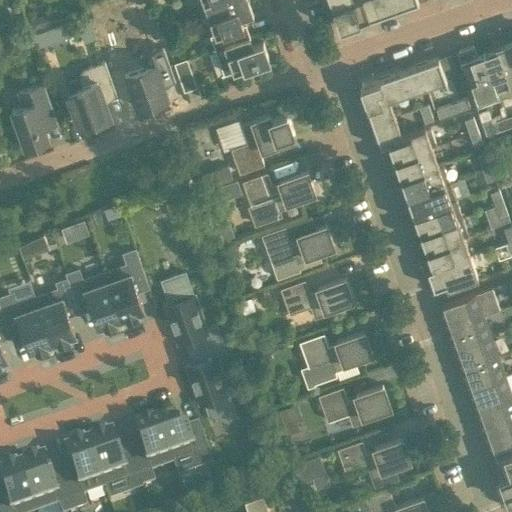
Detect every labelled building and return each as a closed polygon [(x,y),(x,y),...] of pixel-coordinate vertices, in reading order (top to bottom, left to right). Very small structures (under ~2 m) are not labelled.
[(203,0),(207,10),(235,0),(203,0)] [(249,14),(251,9),(247,0),(235,0),(207,10),(215,33),(210,34),(214,46),(211,47),(211,48),(223,44),(248,35),(249,35),(244,22),(241,23),(239,17),(249,14)] [(352,0),(332,8),(339,27),(379,13),(374,0),(352,0)] [(374,0),(379,13),(415,0),(374,0)] [(74,15),(78,27),(91,23),(86,11),(74,15)] [(39,13),(28,17),(32,28),(43,24),(39,13)] [(45,26),(31,30),(36,46),(50,41),(45,26)] [(251,44),(248,35),(223,44),(225,52),(218,55),(224,72),(220,73),(220,74),(232,70),(233,73),(246,69),(244,66),(268,57),(262,40),(251,44)] [(485,56),(499,95),(511,90),(511,63),(505,43),(492,48),(494,53),(485,56)] [(477,103),(499,95),(485,56),(478,58),(473,44),(456,50),(463,70),(465,70),(477,103)] [(167,95),(160,74),(171,70),(163,46),(140,53),(143,64),(123,71),(136,107),(141,105),(142,106),(154,102),(153,100),(167,95)] [(438,56),(399,70),(407,92),(445,78),(438,56)] [(186,57),(173,62),(183,90),(196,85),(186,57)] [(109,116),(102,95),(115,91),(104,59),(82,67),(79,71),(78,76),(83,88),(68,93),(77,122),(92,117),(94,121),(109,116)] [(366,106),(388,98),(407,92),(399,70),(359,84),(366,106)] [(36,146),(37,142),(48,138),(38,108),(49,104),(41,82),(18,91),(22,104),(11,108),(13,115),(10,118),(12,126),(17,127),(24,146),(25,146),(29,148),(36,146)] [(469,106),(466,96),(448,103),(451,113),(469,106)] [(401,135),(388,98),(366,106),(380,144),(387,141),(401,136),(401,135),(424,127),(424,126),(401,135)] [(428,103),(419,106),(424,122),(433,119),(428,103)] [(438,118),(451,113),(448,103),(435,108),(438,118)] [(246,141),(230,147),(239,171),(263,163),(258,148),(294,136),(286,112),(270,118),(269,113),(240,123),(246,141)] [(472,115),(464,118),(469,132),(477,129),(472,115)] [(482,124),(485,134),(510,126),(506,115),(482,124)] [(388,141),(394,159),(431,146),(436,144),(430,128),(425,130),(424,127),(401,135),(401,136),(387,141),(388,141)] [(473,145),(482,142),(477,129),(469,132),(473,145)] [(431,146),(394,159),(400,177),(437,164),(431,146)] [(485,151),(477,154),(481,168),(490,165),(485,151)] [(200,172),(206,187),(231,177),(226,163),(200,172)] [(437,164),(400,177),(407,195),(444,182),(449,180),(443,164),(438,166),(437,164)] [(486,181),(495,178),(490,165),(481,168),(486,181)] [(280,214),(277,208),(299,200),(297,196),(313,190),(306,169),(270,182),(266,171),(241,179),(250,204),(248,205),(255,223),(280,214)] [(236,178),(205,189),(210,203),(241,192),(236,178)] [(444,182),(407,195),(413,213),(450,200),(455,198),(449,182),(444,184),(444,182)] [(498,188),(489,191),(494,205),(503,202),(498,188)] [(450,200),(413,213),(420,231),(456,218),(450,200)] [(499,217),(507,214),(503,202),(494,205),(499,217)] [(456,218),(420,231),(426,249),(463,236),(468,234),(462,218),(457,220),(456,218)] [(81,219),(59,223),(62,237),(84,233),(81,219)] [(289,235),(285,225),(260,233),(270,259),(292,251),(295,261),(318,254),(316,250),(332,244),(325,223),(289,235)] [(511,227),(511,224),(502,227),(507,241),(511,238),(511,227)] [(39,234),(16,244),(20,255),(44,245),(39,234)] [(427,269),(469,254),(463,236),(426,249),(432,266),(426,268),(427,269)] [(228,259),(239,255),(233,239),(224,243),(222,244),(228,259)] [(134,283),(146,278),(135,247),(122,251),(126,261),(104,269),(120,316),(125,314),(126,317),(138,312),(137,310),(143,308),(134,283)] [(477,277),(469,254),(427,269),(433,286),(444,282),(446,288),(477,277)] [(120,316),(104,269),(81,277),(78,267),(65,271),(67,276),(77,303),(88,299),(97,324),(103,322),(104,324),(116,320),(115,318),(120,316)] [(210,342),(222,338),(217,322),(206,326),(194,292),(192,293),(184,271),(161,279),(169,301),(164,303),(177,341),(206,330),(210,342)] [(57,286),(35,293),(51,340),(56,339),(57,341),(69,336),(69,334),(74,332),(65,307),(77,303),(67,276),(55,280),(57,286)] [(308,289),(304,278),(279,286),(289,312),(311,304),(314,315),(337,307),(335,303),(351,297),(344,276),(308,289)] [(442,303),(449,324),(498,307),(491,286),(461,296),(442,303)] [(51,340),(35,293),(13,301),(9,291),(0,294),(0,304),(8,327),(20,323),(29,348),(34,346),(35,349),(47,344),(47,342),(51,340)] [(242,300),(239,301),(243,312),(254,308),(250,297),(242,300)] [(0,361),(1,361),(0,358),(6,357),(0,340),(0,329),(8,327),(0,304),(0,361)] [(498,307),(449,324),(456,345),(491,333),(484,313),(498,308),(498,307)] [(336,374),(334,368),(355,361),(354,357),(370,351),(363,330),(327,342),(323,331),(298,340),(307,365),(301,367),(307,384),(336,374)] [(491,333),(456,345),(463,365),(498,353),(491,333)] [(222,338),(210,342),(214,353),(185,363),(198,401),(204,399),(212,421),(234,414),(226,391),(228,390),(216,357),(227,353),(222,338)] [(260,356),(263,366),(272,363),(269,353),(260,356)] [(498,353),(463,365),(470,386),(505,374),(498,353)] [(511,394),(511,393),(505,374),(470,386),(477,406),(511,394)] [(346,396),(342,385),(317,393),(326,419),(348,412),(352,422),(374,414),(373,410),(389,405),(382,383),(346,396)] [(511,394),(477,406),(484,427),(511,416),(511,394)] [(297,427),(288,404),(276,408),(285,431),(297,427)] [(156,419),(172,466),(194,458),(194,459),(208,454),(200,432),(187,436),(178,411),(173,413),(172,410),(160,415),(160,417),(156,419)] [(511,440),(511,416),(484,427),(491,448),(511,440)] [(172,466),(156,419),(151,420),(150,418),(138,423),(138,425),(133,427),(142,452),(131,456),(140,483),(142,488),(154,484),(150,473),(172,466)] [(93,441),(88,443),(104,490),(127,482),(129,488),(140,483),(131,456),(119,460),(110,435),(105,437),(104,434),(92,439),(93,441)] [(365,452),(365,449),(361,438),(336,447),(345,473),(367,465),(374,484),(396,476),(392,464),(408,458),(401,437),(373,447),(373,449),(365,452)] [(74,476),(63,480),(74,511),(86,508),(82,497),(104,490),(88,443),(83,444),(82,442),(70,447),(71,449),(65,451),(74,476)] [(511,449),(496,454),(496,452),(495,453),(502,473),(497,475),(506,500),(511,498),(511,501),(511,449)] [(294,465),(293,462),(299,480),(325,471),(322,472),(317,457),(294,465)] [(73,511),(74,511),(63,480),(52,484),(43,459),(37,461),(36,458),(24,463),(25,465),(20,467),(35,511),(40,511),(59,506),(61,511),(73,511)] [(35,511),(20,467),(15,468),(14,466),(2,471),(3,473),(0,473),(0,482),(6,500),(0,502),(0,511),(35,511)] [(388,484),(375,489),(382,511),(427,511),(421,495),(395,504),(388,484)] [(382,511),(375,489),(347,498),(351,511),(382,511)]
